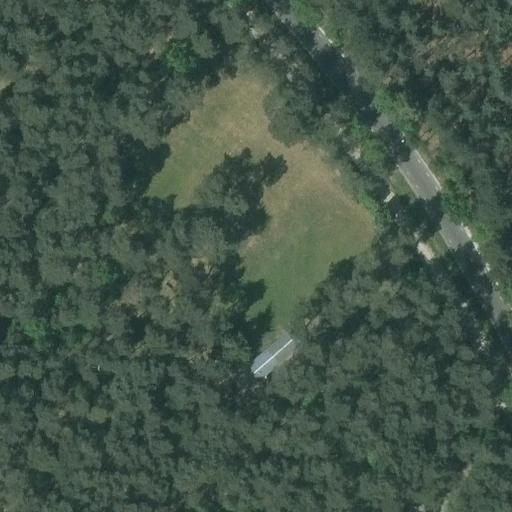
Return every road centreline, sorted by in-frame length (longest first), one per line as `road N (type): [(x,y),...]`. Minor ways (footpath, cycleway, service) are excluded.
road 1 (tertiary): [(511,333),(402,154),(275,0)]
road 2 (track): [(511,383),(435,511)]
